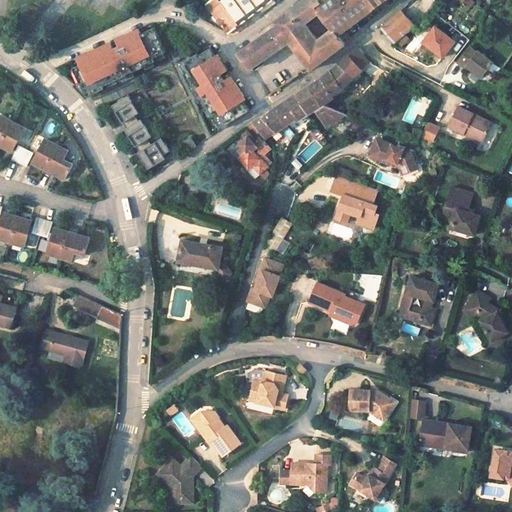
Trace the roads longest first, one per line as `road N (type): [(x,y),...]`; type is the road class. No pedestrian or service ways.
road 1 (residential): [(31,72),(153,13),(177,16),(213,33),(267,105)]
road 2 (residential): [(324,354),(511,402)]
road 3 (residential): [(267,105),(334,62),(402,0)]
road 4 (residential): [(125,199),(267,105)]
road 5 (residential): [(324,354),(305,422),(227,482)]
road 6 (unclassified): [(31,72),(77,107),(125,199)]
road 7 (residential): [(227,346),(275,202)]
road 8 (residential): [(137,308),(0,265)]
